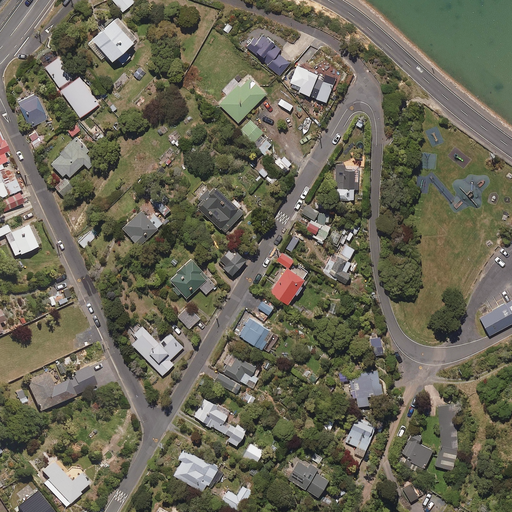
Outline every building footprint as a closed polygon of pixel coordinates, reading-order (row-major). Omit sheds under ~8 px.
[(134,2),(132,0),(112,0),(123,12),(134,2)] [(96,26),(100,31),(87,43),(101,59),(105,55),(111,61),(115,58),(122,65),(131,57),(124,50),(136,39),(116,16),(104,27),(100,22),(96,26)] [(280,49),(258,31),(246,46),(267,64),(266,65),(279,75),(289,63),(277,53),(280,49)] [(73,78),(59,57),(44,67),(58,88),(73,78)] [(139,81),(146,72),(140,66),(132,75),(139,81)] [(325,75),(318,72),(316,78),(305,74),(298,92),(325,103),(332,85),(322,81),(325,75)] [(98,104),(78,77),(60,91),(79,118),(98,104)] [(265,94),(249,78),(239,88),(237,85),(219,104),(238,123),(265,94)] [(47,119),(35,94),(17,104),(29,128),(47,119)] [(263,133),(250,120),(242,129),(254,142),(263,133)] [(80,130),(75,125),(67,131),(72,136),(80,130)] [(0,164),(3,164),(8,161),(5,153),(8,151),(0,131),(0,164)] [(36,131),(27,136),(31,142),(39,137),(36,131)] [(173,131),(167,138),(176,146),(182,139),(173,131)] [(271,144),(263,137),(255,147),(267,157),(271,153),(267,149),(271,144)] [(92,154),(75,138),(50,164),(62,176),(65,173),(69,177),(92,154)] [(0,198),(21,190),(10,164),(4,167),(3,164),(0,164),(0,198)] [(269,172),(262,166),(258,172),(264,178),(269,172)] [(357,166),(336,167),(336,200),(353,199),(353,189),(358,189),(357,166)] [(73,188),(64,178),(54,188),(63,198),(73,188)] [(186,187),(174,180),(166,194),(179,201),(186,187)] [(233,199),(230,202),(215,188),(209,194),(205,190),(199,198),(202,201),(197,207),(224,232),(242,213),(238,209),(240,206),(233,199)] [(24,203),(20,193),(0,202),(4,212),(24,203)] [(170,210),(162,202),(157,208),(164,216),(170,210)] [(313,220),(318,212),(312,208),(307,216),(313,220)] [(138,246),(163,224),(153,213),(147,219),(141,211),(122,228),(138,246)] [(328,214),(318,214),(318,222),(328,222),(328,214)] [(315,235),(321,225),(315,221),(314,222),(311,220),(305,230),(315,235)] [(15,232),(11,224),(0,229),(0,232),(2,236),(9,233),(19,256),(41,246),(32,225),(15,232)] [(321,225),(315,235),(322,240),(329,227),(323,224),(322,225),(321,225)] [(356,235),(360,227),(353,224),(349,231),(356,235)] [(337,244),(341,235),(333,231),(329,240),(337,244)] [(354,249),(343,244),(338,255),(349,260),(354,249)] [(244,261),(230,248),(217,262),(231,275),(244,261)] [(309,274),(281,253),(276,261),(286,269),(269,292),(287,305),(309,274)] [(349,264),(333,254),(324,270),(345,283),(350,275),(344,271),(349,264)] [(214,286),(192,260),(169,279),(175,286),(172,288),(178,295),(181,292),(186,298),(199,287),(205,294),(214,286)] [(69,298),(53,303),(54,308),(70,302),(69,298)] [(275,304),(265,298),(258,308),(268,315),(275,304)] [(511,299),(479,317),(489,335),(511,323),(511,299)] [(334,320),(339,304),(329,301),(325,318),(334,320)] [(199,319),(188,307),(177,316),(188,329),(199,319)] [(272,344),(267,341),(272,333),(248,319),(238,336),(260,349),(267,353),(272,344)] [(129,324),(122,331),(133,341),(131,344),(162,375),(173,364),(169,360),(183,347),(169,333),(158,343),(138,323),(133,328),(129,324)] [(383,354),(380,337),(369,339),(372,356),(383,354)] [(312,352),(315,344),(308,342),(305,350),(312,352)] [(222,372),(252,388),(258,378),(255,377),(259,369),(236,357),(231,366),(226,364),(222,372)] [(97,386),(88,366),(73,373),(75,376),(71,378),(61,383),(55,370),(28,382),(41,411),(97,386)] [(382,395),(377,370),(360,374),(361,377),(350,379),(357,408),(379,403),(378,396),(382,395)] [(240,385),(218,373),(214,381),(236,393),(240,385)] [(27,398),(23,389),(15,393),(19,401),(27,398)] [(255,397),(247,393),(243,399),(251,404),(255,397)] [(229,412),(204,398),(194,417),(230,437),(227,441),(237,446),(246,429),(237,424),(235,428),(223,421),(229,412)] [(452,471),(458,451),(454,404),(437,406),(441,446),(435,465),(452,471)] [(375,426),(355,418),(345,442),(357,447),(354,454),(362,457),(375,426)] [(333,422),(327,419),(323,428),(330,430),(333,422)] [(421,436),(411,432),(402,454),(408,456),(403,467),(421,475),(432,450),(417,444),(421,436)] [(263,451),(250,444),(243,457),(256,464),(263,451)] [(118,452),(112,447),(98,462),(103,468),(118,452)] [(218,467),(183,449),(178,459),(181,461),(173,476),(205,492),(218,467)] [(322,457),(314,452),(309,459),(318,464),(322,457)] [(316,469),(295,457),(290,465),(295,468),(287,480),(317,497),(328,480),(314,472),(316,469)] [(72,481),(53,461),(43,471),(50,478),(45,483),(67,507),(81,494),(80,492),(90,483),(81,473),(72,481)] [(252,470),(242,466),(240,473),(250,477),(252,470)] [(239,511),(251,491),(242,486),(237,495),(228,490),(221,503),(237,511),(239,511)] [(54,511),(38,491),(18,507),(21,511),(54,511)]
